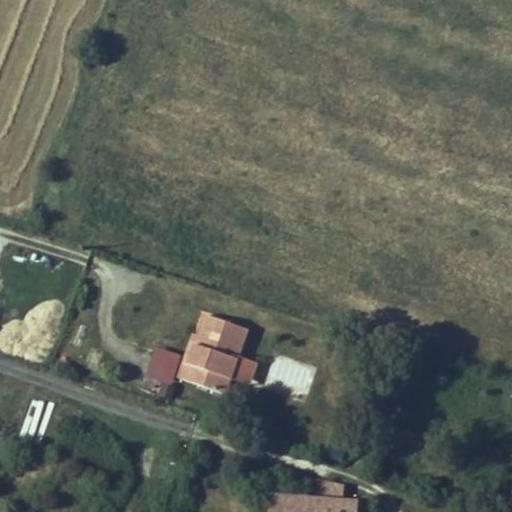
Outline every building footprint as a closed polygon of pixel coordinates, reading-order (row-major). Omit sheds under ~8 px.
[(226,395),(248,330),(207,316),(199,337),(190,364),(185,363),(180,379),(226,395)] [(190,364),(199,337),(195,336),(185,363),(190,364)] [(153,347),(145,377),(173,384),(181,355),(153,347)] [(340,502),(342,487),(317,481),(315,500),(340,502)] [(314,511),(315,500),(274,497),(272,511),(282,511),(283,508),(314,511)] [(356,511),(357,504),(340,502),(315,500),(314,511),(283,508),(282,511),(356,511)]
